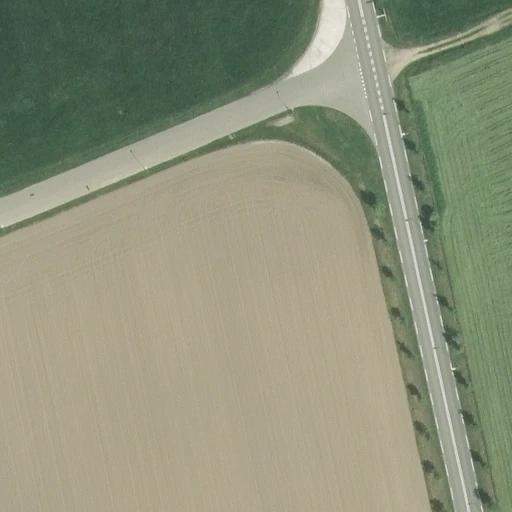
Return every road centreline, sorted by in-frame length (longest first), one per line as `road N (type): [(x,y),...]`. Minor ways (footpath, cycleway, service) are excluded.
road 1 (secondary): [(373,56),(468,511)]
road 2 (unclassified): [(0,213),(373,56)]
road 3 (track): [(376,72),(511,21)]
